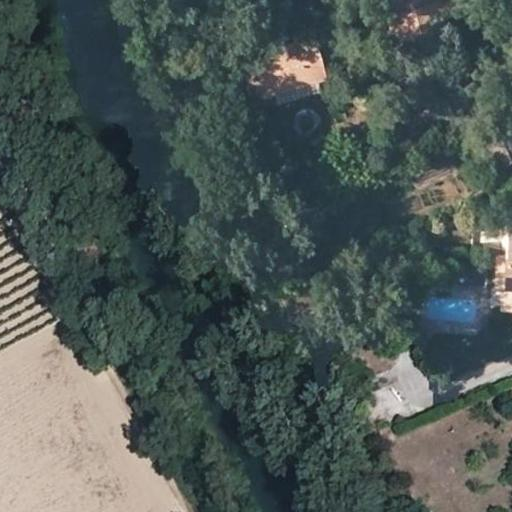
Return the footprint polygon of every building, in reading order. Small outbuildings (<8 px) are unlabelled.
[(427,16),(425,17),(420,0),(387,0),(389,7),(383,9),(391,35),(406,31),(409,41),(416,46),(426,43),(432,36),(427,16)] [(420,0),(425,17),(427,16),(465,6),(463,0),(420,0)] [(324,75),(312,35),(240,56),(252,96),(324,75)] [(488,169),(505,160),(496,139),(478,147),(488,169)] [(511,206),(511,223),(503,223),(503,287),(511,287),(511,205),(511,206)] [(354,270),(329,280),(343,315),(369,303),(354,270)]
